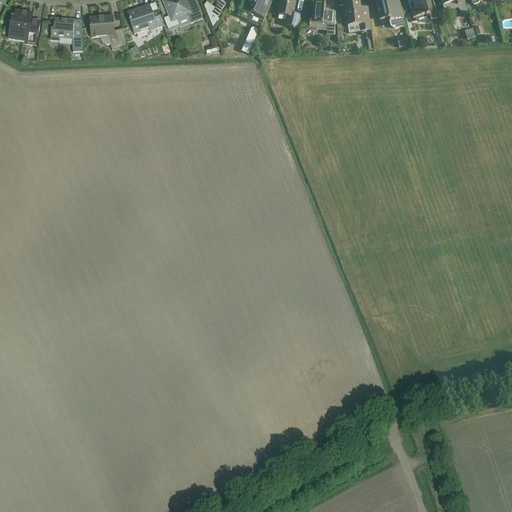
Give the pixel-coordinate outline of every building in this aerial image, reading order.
[(190,0),(186,2),(185,0),(167,0),(163,2),(169,17),(164,19),(168,30),(179,25),(176,20),(187,16),(190,25),(202,20),(194,0),(190,0)] [(256,30),(260,32),(273,0),(246,0),(246,1),(245,1),(241,11),(250,15),(252,16),(249,23),(257,26),(256,30)] [(294,0),(281,0),(278,16),(287,18),(285,27),(299,29),(302,17),(294,16),(297,0),(294,0)] [(377,2),(376,2),(380,21),(388,20),(388,21),(390,20),(390,22),(392,27),(395,30),(405,28),(403,19),(399,2),(393,3),(392,0),(386,0),(384,1),(384,0),(377,0),(377,2)] [(421,0),(407,0),(411,11),(410,12),(413,20),(426,16),(427,17),(429,16),(431,22),(438,20),(431,0),(424,0),(422,1),(421,0)] [(443,6),(443,7),(445,14),(459,9),(461,16),(468,14),(463,0),(437,0),(440,6),(443,6)] [(317,30),(327,31),(327,36),(336,37),(335,27),(334,26),(335,13),(324,12),(325,5),(315,4),(314,17),(312,17),(310,27),(317,28),(317,30)] [(372,31),(369,9),(361,10),(361,6),(356,7),(356,4),(345,6),(347,15),(345,16),(345,24),(348,24),(348,28),(360,26),(361,32),(372,31)] [(139,10),(127,14),(127,16),(134,35),(148,30),(148,32),(163,27),(157,10),(151,12),(149,7),(139,10)] [(11,18),(8,40),(27,43),(26,46),(36,47),(40,22),(31,21),(32,15),(31,15),(31,17),(28,16),(28,14),(15,12),(14,18),(11,18)] [(111,52),(126,49),(122,29),(121,29),(121,30),(113,32),(112,17),(89,19),(91,39),(100,38),(100,41),(102,43),(105,45),(107,46),(110,46),(111,52)] [(82,53),(81,31),(81,22),(81,21),(81,23),(74,23),(74,21),(73,21),(73,22),(68,22),(68,21),(55,20),(55,19),(54,19),(53,30),(51,30),(50,39),(50,42),(59,42),(59,40),(73,40),(72,54),(82,53)] [(214,38),(208,40),(211,49),(205,51),(206,56),(218,52),(214,38)] [(409,47),(407,39),(402,40),(398,44),(399,49),(409,47)] [(133,49),(128,53),(132,59),(137,55),(133,49)]
